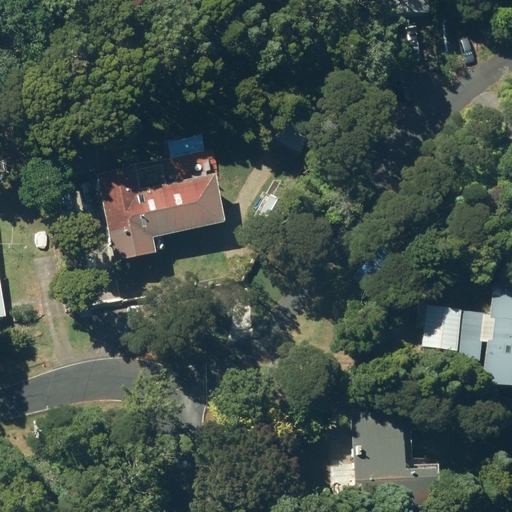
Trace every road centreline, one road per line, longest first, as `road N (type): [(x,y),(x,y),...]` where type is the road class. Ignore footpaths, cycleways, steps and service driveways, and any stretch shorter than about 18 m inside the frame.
road 1 (residential): [(178,400),(329,276),(401,144),(456,94),(511,67)]
road 2 (residential): [(0,410),(81,378),(138,369),(178,400)]
